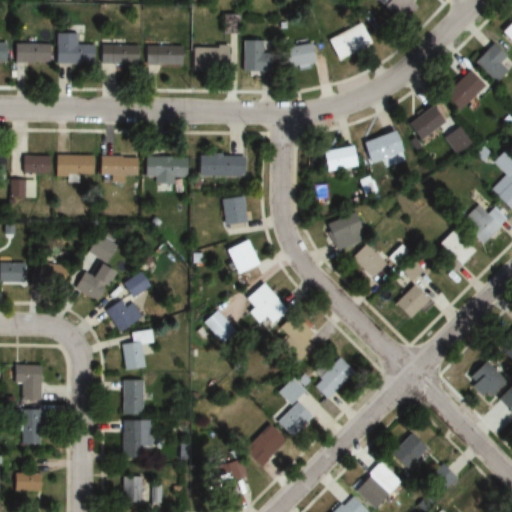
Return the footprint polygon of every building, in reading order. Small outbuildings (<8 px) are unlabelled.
[(371,0),(396,24),(412,8),(404,0),(371,0)] [(220,16),(220,34),(235,34),(235,16),(220,16)] [(511,48),(511,18),(497,34),(511,48)] [(367,45),(356,24),(323,40),(334,62),(367,45)] [(73,34),(51,34),(52,63),(91,63),(90,45),(73,45),(73,34)] [(239,41),(239,74),(262,74),(262,41),(239,41)] [(281,49),(287,68),(312,61),(306,42),(281,49)] [(11,63),(46,63),(46,43),(11,43),(11,63)] [(472,62),(493,83),(504,71),(497,64),(503,57),(490,44),(472,62)] [(135,64),(135,46),(97,46),(97,64),(135,64)] [(141,65),(181,65),(181,46),(141,46),(141,65)] [(226,47),(188,47),(188,70),(226,70),(226,47)] [(484,88),(463,71),(447,91),(467,108),(484,88)] [(416,141),(440,122),(428,105),(403,124),(416,141)] [(440,138),(452,154),(467,143),(456,126),(440,138)] [(357,145),(367,165),(399,149),(389,129),(357,145)] [(349,146),(318,151),(320,172),(351,167),(349,146)] [(503,176),(487,192),(508,212),(511,208),(511,157),(504,149),(490,162),(503,176)] [(52,155),(52,175),(89,175),(89,155),(52,155)] [(194,155),(194,177),(242,177),(241,155),(194,155)] [(47,156),(17,156),(17,175),(47,175),(47,156)] [(152,184),(172,184),(172,178),(184,178),(184,156),(141,156),(141,177),(152,177),(152,184)] [(135,178),(135,157),(97,157),(97,178),(135,178)] [(242,224),(241,197),(218,198),(219,225),(242,224)] [(458,222),(480,244),(498,225),(476,204),(458,222)] [(362,239),(351,213),(322,226),(333,252),(362,239)] [(457,266),(472,251),(451,229),(435,245),(457,266)] [(112,245),(91,234),(82,252),(103,263),(112,245)] [(232,276),(255,266),(244,240),(221,251),(232,276)] [(382,265),(362,244),(346,260),(367,281),(382,265)] [(408,280),(418,270),(407,260),(397,270),(408,280)] [(23,264),(0,263),(0,283),(23,283),(23,264)] [(61,283),(61,264),(34,265),(35,283),(61,283)] [(73,283),(84,299),(110,280),(99,265),(73,283)] [(118,285),(130,300),(148,286),(136,271),(118,285)] [(257,324),(262,319),(269,325),(283,309),(254,281),(226,310),(237,320),(244,313),(257,324)] [(424,301),(410,285),(390,304),(404,319),(424,301)] [(138,318),(122,296),(100,311),(116,334),(138,318)] [(230,332),(216,313),(206,320),(220,339),(230,332)] [(279,333),(282,335),(275,344),(299,362),(317,337),(291,317),(279,333)] [(511,356),(511,327),(493,346),(508,361),(511,356)] [(126,333),(127,343),(118,344),(122,371),(142,368),(138,346),(150,345),(148,330),(126,333)] [(308,386),(322,400),(348,373),(334,359),(308,386)] [(37,400),(37,365),(9,365),(9,385),(18,385),(18,400),(37,400)] [(272,394),(301,424),(307,417),(292,402),(302,392),(288,378),(272,394)] [(140,415),(140,380),(119,380),(119,415),(140,415)] [(511,418),(511,387),(508,385),(493,403),(511,418)] [(16,445),(38,445),(38,410),(16,410),(16,445)] [(149,421),(119,421),(119,459),(139,459),(139,447),(149,447),(149,421)] [(281,442),(265,427),(241,451),(256,467),(281,442)] [(423,450),(406,433),(386,455),(404,471),(423,450)] [(243,477),(236,458),(196,474),(204,493),(243,477)] [(370,510),(397,483),(376,463),(350,489),(370,510)] [(428,479),(442,491),(454,479),(440,466),(428,479)] [(23,475),(23,489),(35,489),(34,475),(23,475)] [(141,504),(141,477),(119,477),(119,504),(141,504)] [(158,503),(158,486),(146,486),(146,503),(158,503)] [(363,511),(347,495),(329,511),(363,511)]
